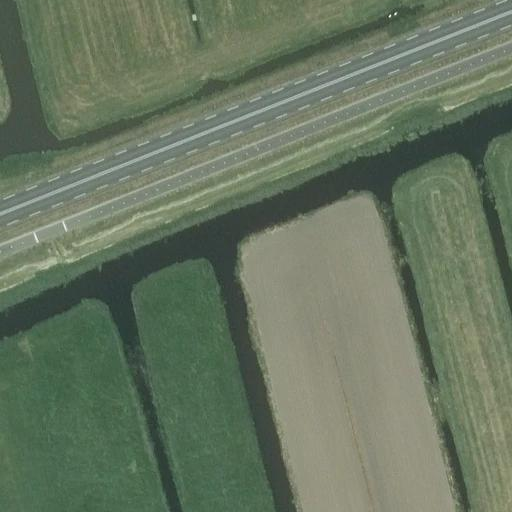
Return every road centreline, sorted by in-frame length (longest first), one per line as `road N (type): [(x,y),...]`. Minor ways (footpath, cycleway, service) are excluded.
road 1 (unclassified): [(0,253),(511,51)]
road 2 (primary): [(0,215),(511,13)]
